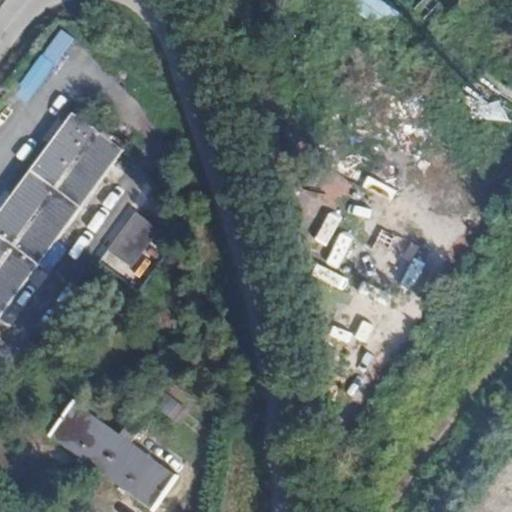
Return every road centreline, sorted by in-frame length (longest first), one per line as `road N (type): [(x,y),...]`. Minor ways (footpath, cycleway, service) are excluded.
road 1 (residential): [(284,511),(270,343),(237,225),(161,20),(135,0)]
road 2 (track): [(511,345),(430,438),(389,511)]
